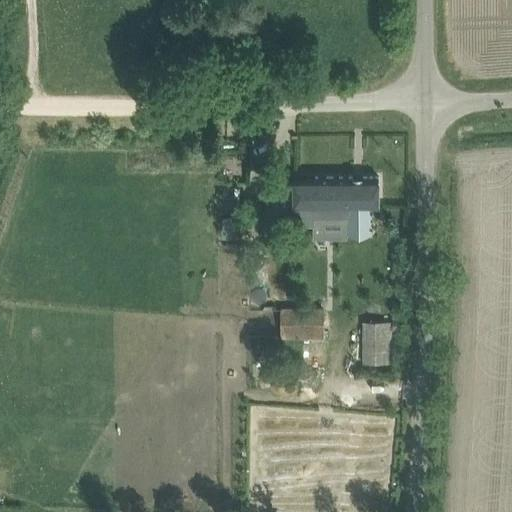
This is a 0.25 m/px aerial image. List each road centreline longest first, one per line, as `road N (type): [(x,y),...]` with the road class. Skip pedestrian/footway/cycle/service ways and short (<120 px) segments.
road 1 (unclassified): [(425,511),(429,104)]
road 2 (track): [(319,110),(43,108)]
